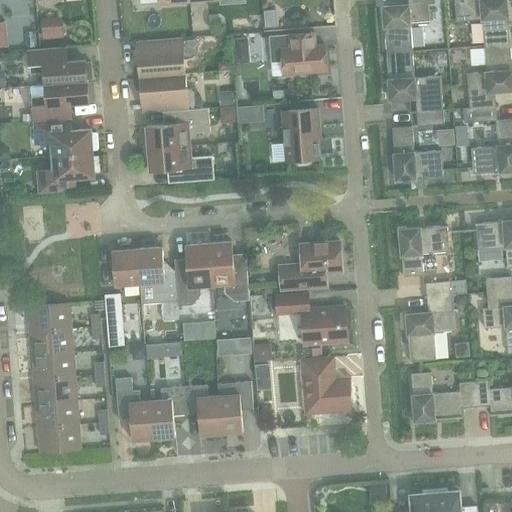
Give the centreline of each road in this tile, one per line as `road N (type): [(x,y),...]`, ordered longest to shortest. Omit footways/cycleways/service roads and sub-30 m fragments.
road 1 (residential): [(356,208),(152,226),(128,218),(120,201),(105,0)]
road 2 (residential): [(376,462),(356,208)]
road 3 (residential): [(47,486),(295,469)]
road 4 (residential): [(356,208),(341,0)]
road 5 (residential): [(511,195),(356,208)]
road 6 (residential): [(376,462),(511,453)]
